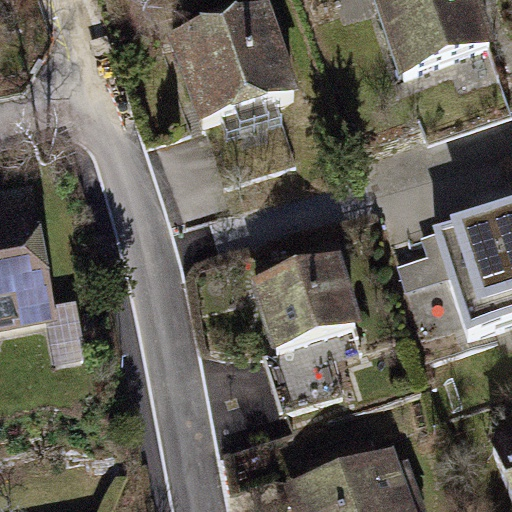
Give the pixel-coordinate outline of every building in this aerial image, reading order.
[(476,0),(381,0),(373,3),(401,93),(497,64),(476,0)] [(280,21),(171,53),(199,146),(308,114),(280,21)] [(39,198),(0,204),(0,343),(62,333),(39,198)] [(511,214),(455,230),(482,326),(511,317),(511,214)] [(348,270),(257,294),(278,373),(369,349),(348,270)] [(511,446),(495,452),(511,506),(511,446)] [(413,511),(398,465),(288,501),(291,511),(413,511)]
